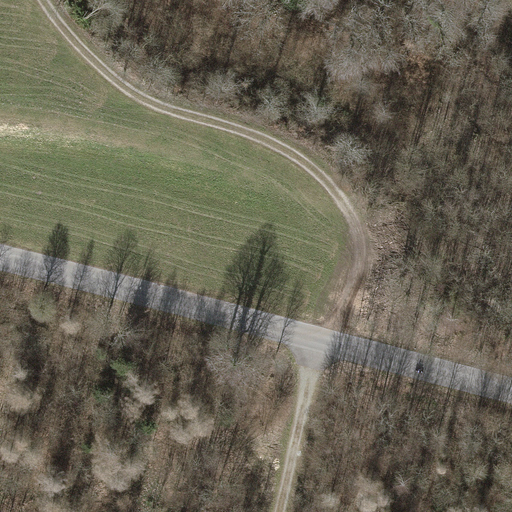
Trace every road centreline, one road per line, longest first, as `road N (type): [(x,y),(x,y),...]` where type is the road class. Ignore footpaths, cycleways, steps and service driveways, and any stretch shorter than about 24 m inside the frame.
road 1 (track): [(42,0),(59,29),(137,99),(272,141),(328,184),(357,225),(360,266),(344,316),(323,346),(279,511)]
road 2 (tertiary): [(511,395),(0,251)]
